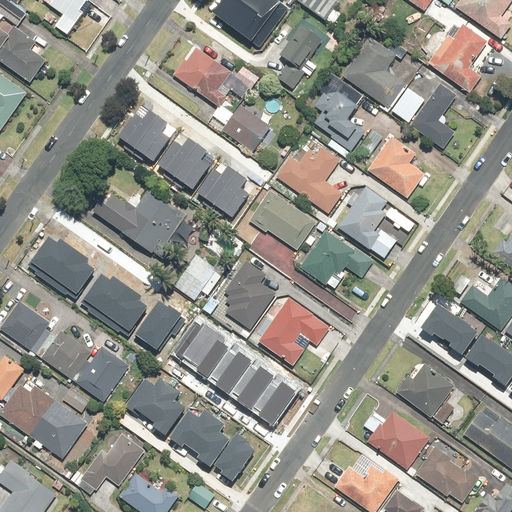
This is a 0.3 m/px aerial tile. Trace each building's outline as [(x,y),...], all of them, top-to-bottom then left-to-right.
[(27,16),(5,0),(0,0),(0,15),(17,28),(27,16)] [(88,3),(83,0),(57,0),(52,8),(64,17),(55,29),(68,39),(84,17),(80,14),(88,3)] [(277,0),(224,0),(215,13),(260,47),(289,8),(277,0)] [(331,0),(298,0),(297,3),(325,23),(326,21),(335,27),(342,17),(334,12),(339,5),(331,0)] [(435,0),(404,0),(423,15),(435,0)] [(511,0),(462,0),(456,10),(502,40),(511,27),(501,20),(511,3),(511,0)] [(489,43),(461,25),(452,39),(447,36),(426,67),(470,96),(481,78),(467,69),(473,59),(477,62),(489,43)] [(0,31),(0,64),(29,87),(47,64),(31,52),(37,44),(15,28),(8,37),(0,31)] [(306,75),(299,70),(320,41),(303,28),(280,58),(287,63),(276,78),(294,91),(306,75)] [(397,57),(370,38),(343,77),(389,109),(405,87),(386,73),(397,57)] [(196,50),(175,77),(220,110),(227,101),(218,94),(231,77),(196,50)] [(260,78),(242,67),(237,76),(255,87),(260,78)] [(29,95),(0,74),(0,133),(1,134),(29,95)] [(459,98),(441,85),(410,127),(444,152),(457,135),(441,124),(459,98)] [(424,100),(409,91),(394,114),(409,124),(424,100)] [(324,115),(316,125),(351,154),(366,136),(349,123),(360,109),(339,93),(327,94),(316,109),(324,115)] [(271,126),(240,106),(223,134),(253,153),(271,126)] [(137,113),(121,136),(139,149),(162,117),(152,110),(145,119),(137,113)] [(139,149),(156,161),(172,139),(165,133),(171,124),(162,117),(139,149)] [(385,137),(375,130),(360,152),(370,159),(385,137)] [(175,140),(159,163),(177,176),(200,144),(190,137),(183,146),(175,140)] [(368,172),(408,200),(425,176),(410,165),(417,156),(392,138),(368,172)] [(177,176),(195,189),(211,166),(203,160),(209,151),(200,144),(177,176)] [(290,161),(277,178),(330,216),(344,197),(326,184),(343,161),(323,147),(316,156),(310,151),(298,167),(290,161)] [(214,166),(198,189),(216,201),(239,169),(229,162),(222,171),(214,166)] [(216,201),(233,214),(250,191),(242,186),(248,176),(239,169),(216,201)] [(389,203),(366,188),(338,230),(386,261),(398,244),(381,233),(379,236),(374,233),(386,216),(382,213),(389,203)] [(272,191),(249,223),(265,234),(268,230),(298,252),(305,244),(311,248),(318,239),(310,234),(317,224),(272,191)] [(122,237),(165,266),(176,250),(183,255),(201,230),(146,192),(136,206),(128,200),(124,204),(108,193),(94,214),(124,234),(122,237)] [(353,252),(326,234),(301,269),(326,287),(335,274),(338,277),(346,267),(363,279),(374,263),(355,250),(353,252)] [(34,271),(32,274),(66,298),(69,295),(75,299),(96,270),(87,263),(90,260),(60,239),(57,243),(47,236),(26,266),(34,271)] [(502,239),(491,254),(511,269),(511,236),(507,243),(502,239)] [(198,257),(175,289),(196,304),(203,294),(207,297),(214,287),(210,284),(219,271),(198,257)] [(251,331),(275,295),(258,284),(264,275),(244,262),(224,292),(230,296),(225,304),(229,307),(225,313),(251,331)] [(88,307),(86,310),(120,334),(123,331),(129,335),(150,305),(141,299),(144,296),(114,275),(111,279),(101,272),(80,301),(88,307)] [(473,281),(458,303),(500,331),(511,312),(511,286),(502,280),(492,294),(473,281)] [(333,327),(289,298),(260,342),(295,365),(304,351),(293,343),(299,334),(319,348),(333,327)] [(160,302),(137,335),(159,351),(172,333),(175,335),(186,319),(181,316),(183,314),(171,306),(169,309),(160,302)] [(49,322),(18,303),(0,331),(30,351),(49,322)] [(438,303),(421,327),(432,334),(433,333),(443,340),(444,338),(450,342),(447,345),(462,356),(479,332),(438,303)] [(196,323),(174,353),(183,359),(184,357),(198,367),(197,369),(209,377),(229,348),(221,342),(224,339),(203,324),(201,327),(196,323)] [(61,331),(42,358),(71,380),(91,352),(61,331)] [(511,355),(482,334),(465,358),(477,366),(479,363),(494,373),(491,377),(506,387),(511,378),(511,355)] [(237,344),(212,377),(218,381),(215,384),(228,393),(254,357),(237,344)] [(130,367),(103,348),(77,384),(103,404),(130,367)] [(0,400),(2,402),(24,371),(5,357),(0,363),(0,400)] [(258,359),(234,392),(239,396),(237,399),(250,408),(276,372),(258,359)] [(407,378),(396,392),(442,427),(444,424),(451,429),(460,416),(442,402),(453,387),(424,365),(412,381),(407,378)] [(146,377),(127,405),(141,414),(144,410),(159,420),(156,425),(169,433),(189,404),(179,397),(183,390),(161,375),(156,383),(146,377)] [(280,375),(256,408),(261,412),(258,415),(271,425),(298,388),(280,375)] [(0,413),(0,415),(63,460),(89,425),(35,387),(31,393),(20,386),(0,413)] [(90,403),(71,388),(62,400),(81,414),(90,403)] [(189,409),(169,437),(183,447),(186,442),(202,453),(199,457),(211,466),(232,437),(221,429),(226,423),(204,408),(198,415),(189,409)] [(373,432),(366,442),(407,473),(430,441),(394,414),(387,422),(374,412),(364,426),(373,432)] [(480,413),(463,435),(511,471),(511,429),(501,421),(497,426),(480,413)] [(239,429),(218,462),(226,467),(223,472),(235,480),(256,447),(248,442),(251,437),(239,429)] [(102,451),(81,480),(96,492),(106,478),(119,487),(145,451),(122,435),(108,455),(102,451)] [(453,457),(435,445),(416,475),(462,505),(479,479),(466,470),(464,473),(449,463),(453,457)] [(6,463),(0,473),(0,484),(13,493),(0,511),(44,511),(55,495),(6,463)] [(349,468),(335,488),(370,511),(376,511),(399,480),(379,466),(375,472),(369,468),(363,477),(349,468)] [(119,498),(139,511),(168,511),(179,497),(166,488),(162,493),(135,475),(119,498)] [(482,506),(476,511),(511,511),(511,486),(509,483),(495,499),(490,494),(480,505),(482,506)] [(200,485),(189,500),(204,510),(215,496),(200,485)] [(420,511),(423,508),(396,491),(382,511),(420,511)]
